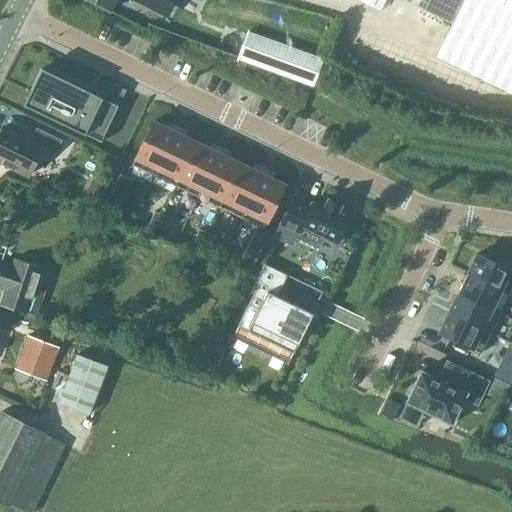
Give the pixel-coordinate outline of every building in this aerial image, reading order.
[(86,0),(113,13),(119,0),(86,0)] [(357,0),(380,11),(385,0),(357,0)] [(463,0),(400,0),(451,25),(463,0)] [(511,0),(463,0),(451,25),(435,56),(511,94),(511,0)] [(239,59),(241,55),(249,32),(225,23),(215,50),(239,59)] [(249,32),(239,60),(313,87),(323,60),(249,32)] [(101,143),(119,106),(41,69),(31,90),(30,89),(23,106),(40,114),(41,114),(101,143)] [(107,82),(104,89),(123,98),(126,91),(107,82)] [(153,122),(132,165),(154,176),(178,128),(172,125),(170,130),(164,127),(164,128),(153,122)] [(31,140),(3,126),(0,132),(0,160),(30,175),(43,146),(58,153),(64,140),(37,127),(31,140)] [(176,187),(197,143),(181,135),(183,130),(178,128),(154,176),(176,187)] [(197,143),(176,187),(198,197),(221,148),(216,146),(213,151),(197,143)] [(226,151),(221,148),(198,197),(219,207),(240,164),(224,156),(226,151)] [(256,172),(240,164),(219,207),(241,218),(264,169),(259,167),(256,172)] [(270,172),(264,169),(241,218),(263,229),(284,185),(273,180),(267,177),(270,172)] [(128,188),(132,180),(120,175),(116,182),(128,188)] [(116,182),(113,190),(124,196),(128,188),(116,182)] [(121,203),(124,196),(113,190),(109,198),(121,203)] [(117,211),(121,203),(109,198),(105,205),(117,211)] [(292,246),(302,226),(324,236),(322,240),(338,248),(346,231),(343,230),(350,213),(339,208),(340,206),(328,200),(322,213),(309,207),(306,213),(290,205),(274,237),(292,246)] [(162,215),(154,212),(150,224),(158,227),(162,215)] [(170,218),(162,215),(158,227),(166,230),(170,218)] [(207,233),(199,230),(194,242),(202,245),(207,233)] [(264,243),(268,235),(256,230),(252,237),(264,243)] [(215,236),(207,233),(202,245),(210,248),(215,236)] [(249,245),(261,251),(264,243),(252,237),(249,245)] [(257,258),(261,251),(249,245),(245,253),(257,258)] [(228,246),(225,253),(233,257),(236,250),(228,246)] [(245,253),(241,260),(253,266),(257,258),(245,253)] [(477,254),(476,257),(467,274),(509,294),(511,288),(511,270),(510,270),(511,265),(511,260),(498,258),(495,263),(477,254)] [(28,313),(38,287),(45,268),(14,256),(11,264),(0,260),(0,291),(1,292),(0,295),(0,306),(27,317),(28,313)] [(313,312),(278,296),(287,275),(264,264),(250,293),(253,295),(238,327),(293,354),(313,312)] [(509,295),(509,294),(467,274),(458,293),(500,314),(500,313),(491,309),(500,291),(509,295)] [(46,290),(38,287),(28,313),(37,316),(46,290)] [(500,314),(458,293),(449,313),(491,333),(500,314)] [(490,334),(491,333),(449,313),(439,333),(472,349),(481,330),(490,334)] [(45,384),(58,351),(29,340),(16,373),(45,384)] [(89,417),(107,370),(76,358),(59,405),(89,417)] [(406,402),(451,424),(464,398),(477,405),(488,382),(447,362),(446,363),(449,364),(441,381),(420,371),(406,402)] [(500,375),(497,381),(509,386),(511,380),(511,374),(508,372),(500,375)] [(493,382),(487,394),(497,399),(503,387),(493,382)] [(379,412),(388,417),(397,403),(388,398),(379,412)] [(9,505),(44,434),(1,413),(0,415),(0,503),(7,507),(9,505)] [(44,434),(9,505),(24,511),(32,511),(65,445),(44,434)]
